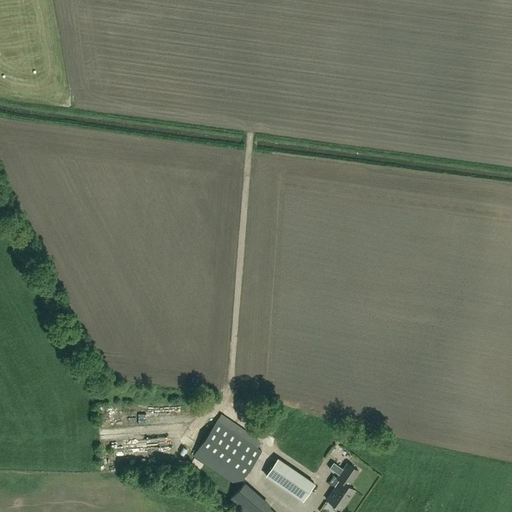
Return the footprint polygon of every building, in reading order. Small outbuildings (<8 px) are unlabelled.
[(175,420),(185,424),(187,418),(177,414),(175,420)] [(237,486),(261,451),(217,420),(193,456),(237,486)] [(277,458),(266,475),(303,501),(314,483),(277,458)] [(343,469),(333,462),(329,468),(339,475),(337,477),(340,480),(327,500),(341,509),(355,490),(348,485),(358,471),(347,463),(343,469)] [(242,511),(262,511),(270,504),(244,481),(228,499),(242,511)]
